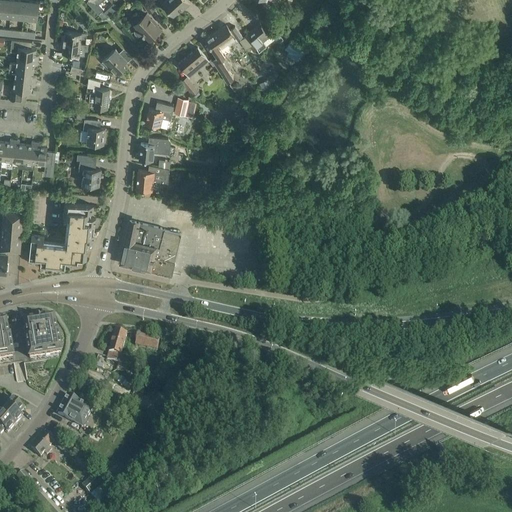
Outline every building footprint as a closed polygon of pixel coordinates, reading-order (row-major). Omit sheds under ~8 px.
[(0,0),(0,14),(10,15),(11,0),(0,0)] [(24,16),(25,0),(20,0),(11,0),(10,15),(24,16)] [(25,0),(24,16),(37,18),(38,2),(25,0)] [(102,0),(93,0),(89,4),(98,14),(99,13),(103,18),(108,17),(108,16),(103,10),(104,8),(99,3),(102,0)] [(139,0),(148,13),(155,8),(149,0),(139,0)] [(167,0),(163,4),(166,8),(173,16),(180,9),(183,7),(184,8),(189,4),(185,0),(167,0)] [(88,23),(79,14),(74,18),(83,28),(88,23)] [(141,35),(143,33),(149,40),(160,29),(146,14),(134,25),(137,27),(135,28),(135,30),(135,31),(135,32),(136,34),(136,35),(137,35),(140,35),(141,35)] [(226,24),(218,30),(226,42),(234,37),(237,40),(242,36),(235,26),(230,29),(226,24)] [(248,35),(254,42),(254,43),(250,46),(253,50),(257,48),(259,50),(276,37),(268,26),(264,30),(260,24),(247,33),(248,35)] [(62,34),(61,41),(80,44),(81,38),(86,38),(87,33),(64,30),(64,34),(62,34)] [(226,42),(218,30),(205,39),(219,59),(214,63),(227,80),(233,76),(227,68),(231,65),(219,47),(226,42)] [(249,46),(254,42),(248,35),(240,40),(245,48),(249,46)] [(292,37),(284,49),(288,51),(286,54),(296,61),(306,47),(292,37)] [(16,57),(38,59),(38,55),(35,54),(36,48),(31,48),(32,41),(19,40),(11,39),(10,50),(17,51),(16,57)] [(80,44),(61,41),(60,48),(62,49),(62,53),(84,55),(85,50),(80,49),(80,44)] [(109,66),(116,74),(125,66),(123,64),(126,61),(127,62),(132,57),(124,47),(119,52),(115,48),(103,59),(104,60),(102,61),(107,67),(109,66)] [(208,60),(204,55),(197,47),(178,63),(189,76),(208,60)] [(231,48),(228,51),(233,58),(236,55),(231,48)] [(37,64),(38,59),(16,57),(16,63),(10,62),(9,67),(33,70),(34,64),(37,64)] [(83,75),(85,69),(72,65),(70,72),(83,75)] [(14,79),(35,81),(36,76),(33,76),(33,70),(9,67),(8,73),(15,73),(14,79)] [(187,76),(177,84),(184,92),(187,89),(192,95),(199,89),(187,76)] [(87,86),(94,87),(93,91),(93,92),(90,92),(89,102),(91,102),(91,104),(94,104),(93,107),(107,108),(108,100),(109,100),(110,96),(109,96),(110,89),(100,87),(100,80),(88,77),(87,86)] [(35,81),(14,79),(13,89),(11,89),(10,99),(21,100),(21,97),(26,97),(26,91),(31,92),(32,85),(35,86),(35,81)] [(268,80),(259,84),(262,89),(270,86),(268,80)] [(186,106),(188,99),(179,97),(175,112),(183,114),(183,113),(184,114),(190,116),(193,108),(186,106)] [(167,128),(169,119),(171,119),(174,104),(157,101),(155,108),(148,107),(145,123),(167,128)] [(98,119),(84,118),(85,112),(77,111),(76,118),(84,119),(83,129),(88,130),(87,141),(103,143),(105,128),(97,127),(98,119)] [(150,136),(149,143),(141,142),(139,159),(153,161),(154,152),(170,154),(171,141),(168,138),(150,136)] [(10,142),(4,141),(1,166),(6,166),(7,160),(13,160),(15,139),(10,139),(10,142)] [(18,167),(23,168),(25,144),(19,143),(20,140),(15,139),(13,160),(18,161),(18,167)] [(25,144),(23,168),(33,169),(34,162),(36,142),(32,141),(31,144),(25,144)] [(41,142),(36,142),(34,162),(45,164),(45,163),(44,175),(53,176),(54,162),(58,163),(59,153),(55,153),(55,152),(46,151),(47,146),(41,145),(41,142)] [(93,161),(92,161),(93,154),(77,153),(77,159),(80,159),(79,170),(83,171),(82,183),(99,185),(101,169),(92,168),(93,161)] [(169,166),(162,166),(149,164),(148,170),(138,169),(136,189),(151,191),(152,180),(167,181),(169,166)] [(168,198),(167,206),(195,210),(213,211),(213,204),(197,202),(168,198)] [(93,205),(64,202),(63,215),(70,216),(67,244),(43,242),(44,235),(31,234),(28,262),(36,263),(36,262),(40,262),(40,267),(65,270),(65,264),(69,264),(69,266),(77,266),(78,259),(86,260),(87,247),(92,248),(95,218),(90,217),(91,213),(92,213),(93,205)] [(3,210),(0,248),(0,249),(20,251),(23,211),(3,210)] [(171,275),(181,233),(164,229),(165,228),(144,223),(138,222),(130,220),(120,263),(171,275)] [(0,365),(14,363),(19,363),(23,362),(24,364),(62,357),(59,341),(60,340),(59,336),(58,335),(57,333),(56,333),(54,319),(42,321),(36,322),(6,327),(6,323),(0,323),(0,365)] [(121,355),(124,344),(126,335),(115,331),(107,359),(118,363),(116,370),(127,373),(129,365),(125,365),(128,357),(121,355)] [(157,350),(158,348),(160,338),(138,333),(135,345),(157,350)] [(94,421),(85,416),(89,408),(67,396),(58,414),(80,426),(81,423),(90,427),(94,421)] [(1,411),(15,425),(22,416),(21,415),(20,414),(24,409),(13,398),(1,411)] [(1,411),(0,411),(0,434),(0,435),(5,430),(7,433),(15,425),(1,411)] [(55,435),(59,438),(65,444),(72,436),(62,427),(55,435)] [(52,449),(50,447),(55,441),(45,432),(31,448),(40,457),(44,453),(47,455),(52,449)] [(62,451),(65,447),(66,446),(65,445),(65,444),(59,438),(54,445),(55,446),(62,451)] [(62,451),(92,477),(95,473),(65,447),(62,451)] [(117,468),(107,477),(116,488),(127,479),(117,468)] [(61,511),(30,478),(23,471),(16,477),(48,511),(61,511)] [(81,486),(89,495),(104,482),(95,473),(92,477),(81,486)] [(104,482),(89,495),(98,504),(112,491),(104,482)]
